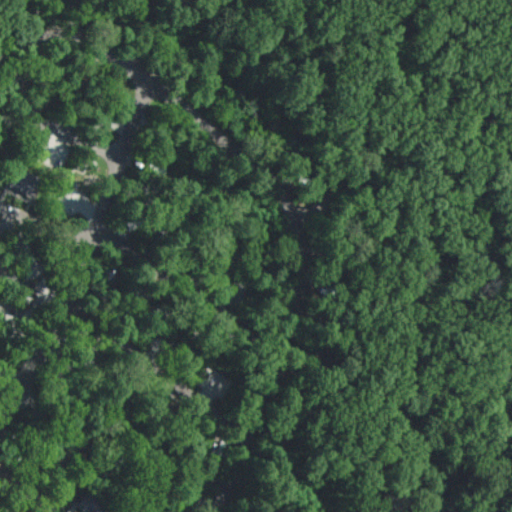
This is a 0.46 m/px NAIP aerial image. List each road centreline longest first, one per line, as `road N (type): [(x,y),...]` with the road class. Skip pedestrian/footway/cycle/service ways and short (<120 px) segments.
road 1 (residential): [(211,511),(294,299),(294,230),(271,188),(96,42),(0,53)]
road 2 (residential): [(153,83),(70,306),(0,430)]
road 3 (residential): [(245,434),(70,306)]
road 4 (residential): [(278,346),(98,233)]
